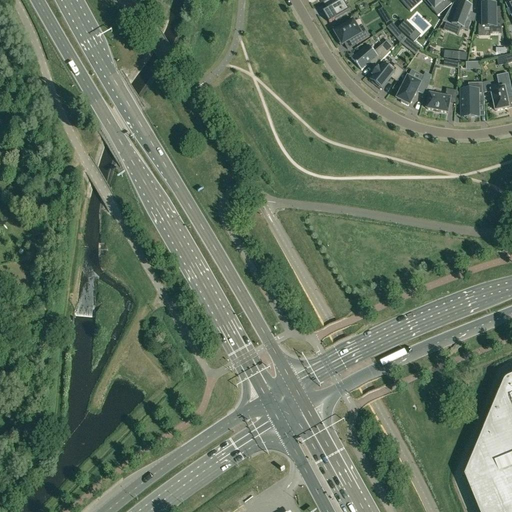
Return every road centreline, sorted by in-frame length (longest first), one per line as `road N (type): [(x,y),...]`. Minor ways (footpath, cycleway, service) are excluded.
road 1 (primary): [(37,0),(266,397)]
road 2 (primary): [(292,382),(66,0)]
road 3 (residential): [(292,0),(339,75),(374,108),(448,136),(511,131)]
road 4 (tertiary): [(511,285),(292,382)]
road 5 (unclassified): [(91,172),(213,375)]
road 6 (tertiary): [(305,406),(511,312)]
road 7 (secondary): [(266,397),(106,511)]
road 8 (residential): [(14,0),(91,172)]
road 9 (secondary): [(148,511),(278,421)]
road 10 (primary): [(364,511),(305,406)]
